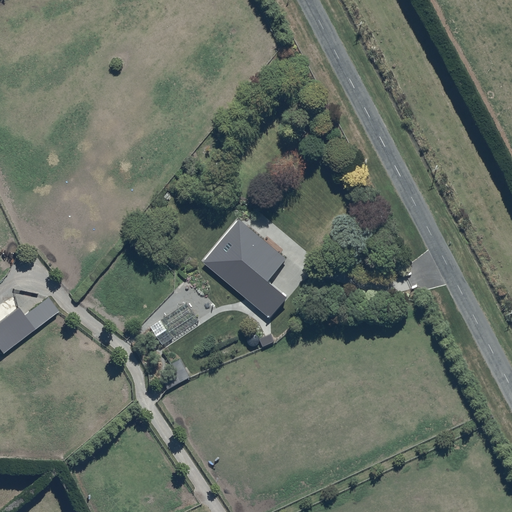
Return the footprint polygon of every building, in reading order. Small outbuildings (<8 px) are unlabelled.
[(246,220),(235,235),(238,238),(225,256),(221,252),(204,276),(240,302),(281,246),(246,220)] [(267,280),(252,300),(276,319),(292,298),(267,280)] [(46,295),(22,311),(13,299),(0,308),(0,349),(1,351),(58,312),(46,295)] [(187,302),(150,326),(162,344),(198,321),(187,302)] [(251,336),(249,338),(248,341),(249,343),(250,346),(252,347),(255,347),(258,346),(259,344),(260,342),(260,339),(259,337),(256,336),(254,335),(251,336)] [(180,359),(170,364),(180,383),(190,377),(188,374),(190,373),(187,367),(184,368),(180,359)]
